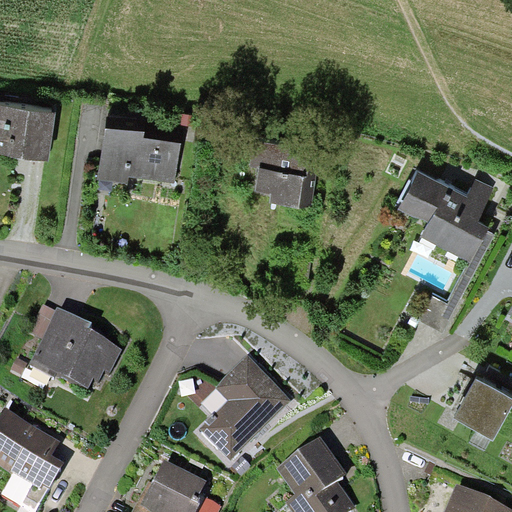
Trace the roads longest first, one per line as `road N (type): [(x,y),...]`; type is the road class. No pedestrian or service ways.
road 1 (residential): [(195,298),(294,337),(360,402),(401,488),(401,511)]
road 2 (residential): [(195,298),(89,511)]
road 3 (residential): [(0,251),(90,265),(195,298)]
road 4 (track): [(400,0),(471,136),(511,159)]
